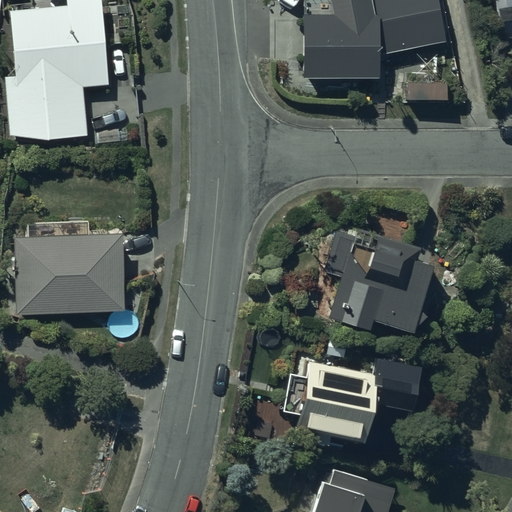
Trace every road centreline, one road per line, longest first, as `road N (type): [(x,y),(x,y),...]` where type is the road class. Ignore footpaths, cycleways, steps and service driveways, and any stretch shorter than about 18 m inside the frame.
road 1 (residential): [(216,152),(209,298),(164,511)]
road 2 (residential): [(216,152),(511,154)]
road 3 (residential): [(213,0),(216,152)]
